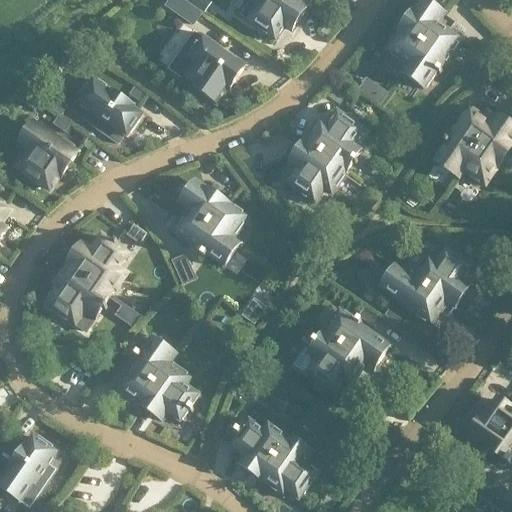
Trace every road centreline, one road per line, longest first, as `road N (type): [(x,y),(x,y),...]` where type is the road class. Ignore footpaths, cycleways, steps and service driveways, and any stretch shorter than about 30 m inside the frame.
road 1 (residential): [(233,511),(198,479),(97,434),(30,390),(8,349),(7,326),(24,269),(72,214),(150,167),(263,123),(314,89),(384,0)]
road 2 (residential): [(368,511),(511,315)]
